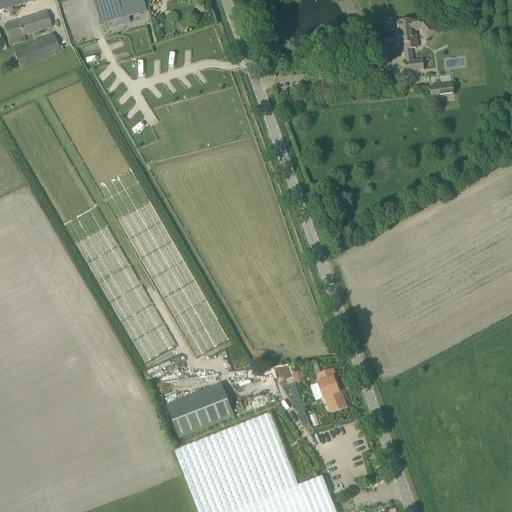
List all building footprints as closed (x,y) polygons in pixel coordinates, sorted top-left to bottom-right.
[(0,0),(0,9),(3,8),(5,14),(13,12),(11,6),(19,4),(31,0),(0,0)] [(143,0),(93,0),(101,25),(147,12),(144,2),(143,0)] [(23,36),(52,28),(48,13),(4,25),(10,47),(25,42),(23,36)] [(428,39),(437,33),(427,19),(411,21),(411,20),(397,22),(397,24),(397,25),(398,29),(398,30),(399,37),(398,37),(399,37),(399,41),(399,42),(400,45),(402,45),(404,62),(412,61),(411,49),(417,49),(415,35),(417,31),(422,31),(428,39)] [(22,70),(61,52),(52,34),(14,52),(22,70)] [(412,61),(404,62),(405,72),(424,70),(423,60),(418,61),(412,61)] [(454,93),(453,85),(430,87),(431,99),(446,97),(446,94),(454,93)] [(317,363),(309,366),(312,375),(320,373),(317,363)] [(332,370),(317,376),(320,383),(310,387),(316,402),(325,398),(331,413),(346,407),(340,392),(338,392),(333,379),(335,379),(332,370)] [(301,371),(293,374),(296,384),(305,381),(301,371)] [(218,385),(163,406),(176,439),(231,418),(218,385)] [(335,511),(322,477),(298,487),(269,414),(175,451),(199,511),(335,511)] [(314,414),(308,416),(312,427),(318,425),(314,414)]
